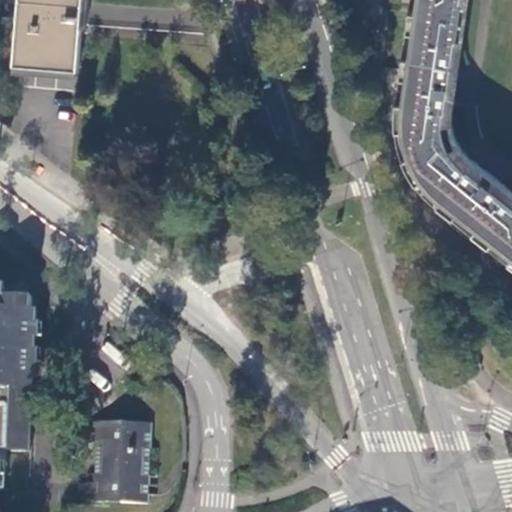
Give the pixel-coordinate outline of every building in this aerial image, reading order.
[(22,0),(17,60),(80,65),(85,6),(85,0),(22,0)] [(393,131),(405,170),(408,169),(416,181),(421,188),(426,194),(431,198),(437,204),(444,209),(446,211),(453,204),(465,213),(462,216),(477,226),(473,232),(507,259),(511,262),(511,190),(474,161),(465,153),(459,145),(461,142),(452,136),(454,132),(452,125),(452,115),(456,94),(457,83),(458,82),(460,79),(457,76),(459,72),(459,68),(459,39),(462,39),(466,19),(465,3),(465,0),(410,0),(401,68),(411,70),(408,85),(403,102),(397,102),(396,110),(395,117),(395,123),(396,129),(393,131)] [(400,73),(397,102),(403,102),(408,85),(411,70),(401,68),(400,73)] [(453,204),(446,211),(465,225),(473,232),(477,226),(462,216),(465,213),(453,204)] [(0,479),(2,451),(32,453),(37,311),(5,309),(6,286),(0,286),(0,479)] [(95,503),(149,506),(149,495),(150,484),(150,473),(152,426),(97,423),(95,480),(95,486),(95,496),(95,503)] [(95,496),(95,486),(87,485),(86,494),(95,496)]
